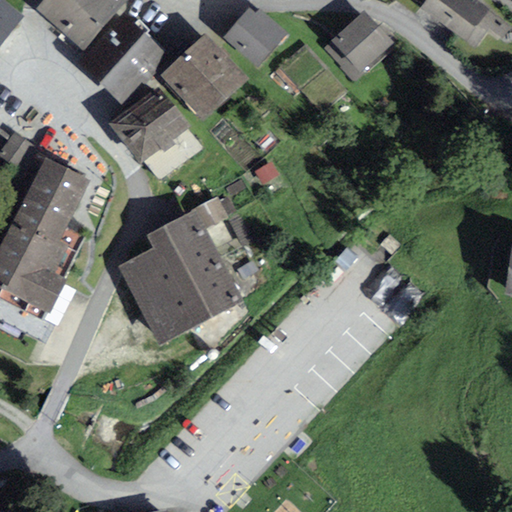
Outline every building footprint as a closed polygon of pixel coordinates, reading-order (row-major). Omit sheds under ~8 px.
[(52,0),(39,15),(82,55),(119,15),(102,0),(52,0)] [(473,0),(428,0),(421,11),(474,50),(497,17),(473,0)] [(0,51),(23,23),(0,4),(0,51)] [(288,36),(259,13),(256,17),(248,11),(222,41),(258,71),(288,36)] [(329,48),(359,79),(394,46),(364,15),(329,48)] [(115,116),(162,65),(122,28),(75,78),(115,116)] [(207,38),(161,81),(204,127),(250,84),(207,38)] [(348,93),(304,46),(278,70),(323,117),(348,93)] [(142,170),(189,134),(157,93),(109,131),(142,170)] [(88,186),(44,165),(15,222),(10,219),(0,238),(0,300),(48,324),(66,288),(53,281),(66,254),(57,249),(88,186)] [(196,215),(206,234),(229,222),(217,198),(194,210),(196,215)] [(117,272),(159,352),(245,307),(206,234),(196,215),(145,241),(152,254),(117,272)] [(0,500),(0,511),(28,511),(23,494),(0,500)]
